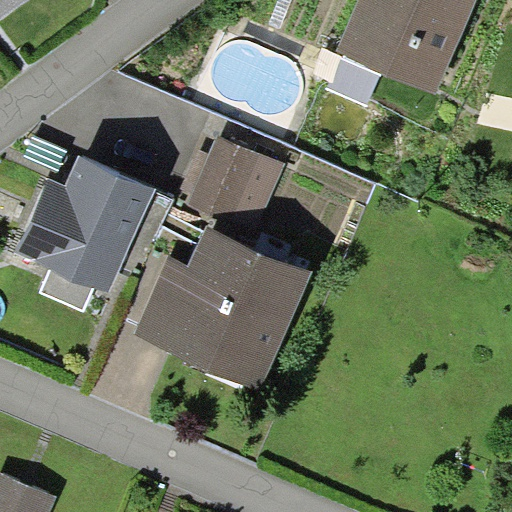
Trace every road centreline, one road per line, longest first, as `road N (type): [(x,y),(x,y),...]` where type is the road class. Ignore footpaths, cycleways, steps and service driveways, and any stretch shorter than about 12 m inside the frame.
road 1 (residential): [(0,384),(296,511)]
road 2 (residential): [(0,119),(164,0)]
